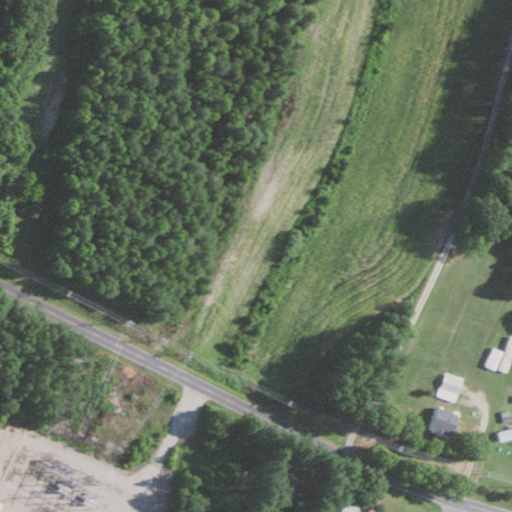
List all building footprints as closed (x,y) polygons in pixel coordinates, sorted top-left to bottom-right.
[(511,342),(511,336),(505,334),(492,368),(501,372),(511,342)] [(480,366),(491,369),(498,350),(487,346),(480,366)] [(457,376),(439,371),(433,395),(451,400),(457,376)] [(443,436),(452,413),(431,405),(422,428),(443,436)] [(511,436),(511,426),(493,431),(495,441),(511,436)]
